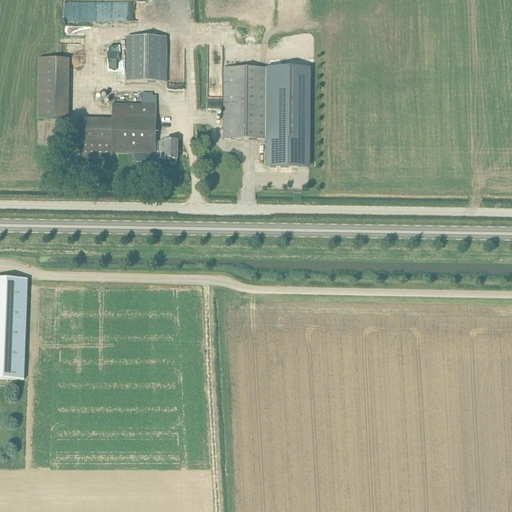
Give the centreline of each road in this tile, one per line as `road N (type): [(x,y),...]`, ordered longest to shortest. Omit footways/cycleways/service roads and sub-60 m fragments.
road 1 (primary): [(511,233),(0,223)]
road 2 (unclassified): [(0,203),(511,212)]
road 3 (unclassified): [(511,295),(37,275)]
road 4 (track): [(218,511),(206,279)]
